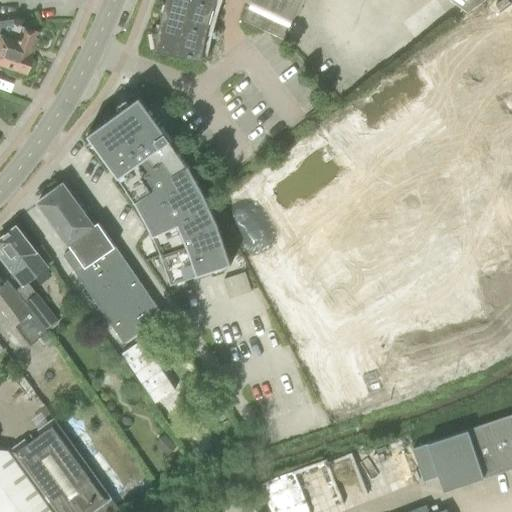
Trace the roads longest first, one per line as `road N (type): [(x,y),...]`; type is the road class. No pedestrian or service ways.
road 1 (residential): [(93,49),(197,92),(246,58),(230,39),(236,0)]
road 2 (tertiary): [(0,189),(29,157),(93,49)]
road 3 (unknown): [(384,507),(440,487),(511,507)]
